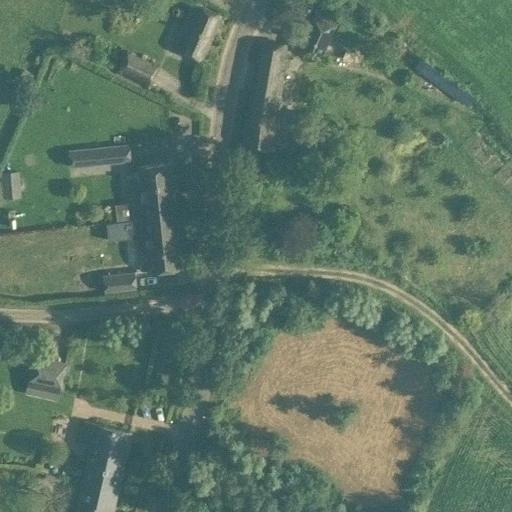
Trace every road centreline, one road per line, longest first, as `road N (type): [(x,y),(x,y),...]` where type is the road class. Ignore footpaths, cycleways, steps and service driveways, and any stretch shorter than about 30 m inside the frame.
road 1 (track): [(214,270),(340,273),(382,283),(430,312),(511,391)]
road 2 (tertiary): [(214,301),(221,114),(258,0)]
road 3 (tertiary): [(214,301),(190,422),(152,511)]
road 4 (unclassified): [(0,313),(70,316),(214,301)]
